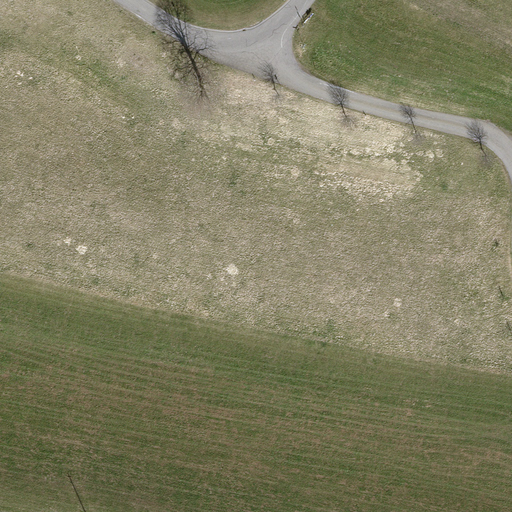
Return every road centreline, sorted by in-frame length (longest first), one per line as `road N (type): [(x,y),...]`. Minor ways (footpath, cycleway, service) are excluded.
road 1 (unclassified): [(258,61),(354,102),(463,126),(500,141),(511,160)]
road 2 (unclassified): [(129,0),(258,61)]
